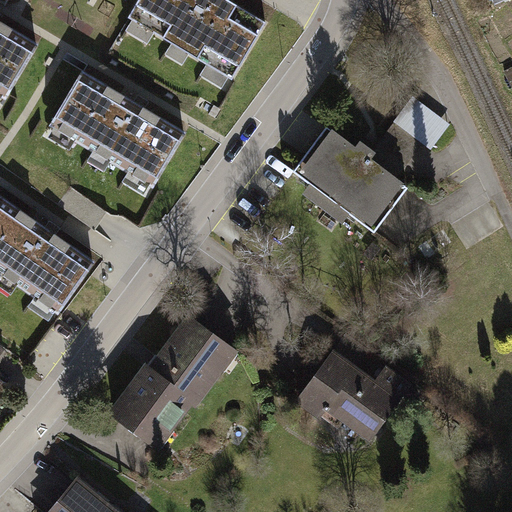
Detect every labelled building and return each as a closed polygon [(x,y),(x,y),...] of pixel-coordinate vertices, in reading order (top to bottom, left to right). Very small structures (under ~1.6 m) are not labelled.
[(223,0),(141,0),(126,27),(149,41),(153,34),(174,46),(170,52),(187,62),(190,55),(209,65),(205,72),(231,87),(266,24),(223,0)] [(0,22),(0,105),(3,107),(39,45),(0,22)] [(137,106),(81,74),(45,136),(68,149),(72,143),(93,155),(89,161),(105,171),(109,164),(128,175),(124,181),(149,196),(185,134),(137,106)] [(415,99),(395,125),(424,146),(434,153),(453,127),(415,99)] [(351,218),(374,236),(408,190),(397,182),(424,146),(395,125),(374,153),(361,143),(355,151),(327,131),(293,176),(310,189),(303,197),(344,227),(351,218)] [(51,232),(0,195),(0,274),(2,276),(0,279),(0,287),(12,296),(17,287),(37,301),(31,309),(51,324),(95,263),(51,232)] [(384,249),(375,243),(366,254),(375,261),(384,249)] [(157,462),(237,360),(188,322),(145,377),(142,374),(105,421),(157,462)] [(370,355),(347,338),(293,412),(315,429),(321,420),(367,454),(412,393),(384,373),(373,388),(355,375),(370,355)] [(119,511),(78,477),(49,511),(119,511)]
